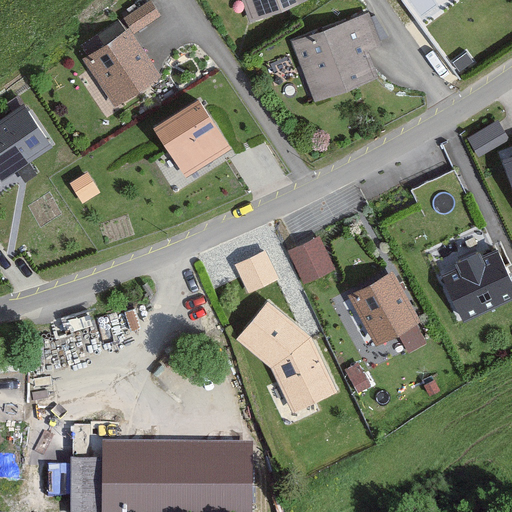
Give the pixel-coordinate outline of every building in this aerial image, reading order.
[(126,30),(84,57),(117,108),(160,76),(135,37),(165,17),(152,0),(147,0),(120,19),(126,30)] [(252,0),(259,20),(310,3),(309,0),(252,0)] [(454,0),(460,9),(470,0),(454,0)] [(371,12),(293,40),(316,104),(376,84),(367,53),(384,48),(371,12)] [(158,130),(186,175),(231,148),(202,102),(158,130)] [(0,125),(0,176),(52,143),(29,107),(0,125)] [(502,117),(470,129),(479,152),(510,140),(502,117)] [(324,230),(339,268),(372,255),(357,217),(324,230)] [(511,236),(468,257),(490,303),(511,292),(511,236)] [(268,244),(236,257),(250,289),(281,275),(268,244)] [(383,270),(407,326),(452,307),(428,251),(383,270)] [(320,391),(371,375),(350,309),(309,271),(278,306),(299,325),(320,391)] [(256,511),(257,444),(103,444),(103,511),(256,511)]
